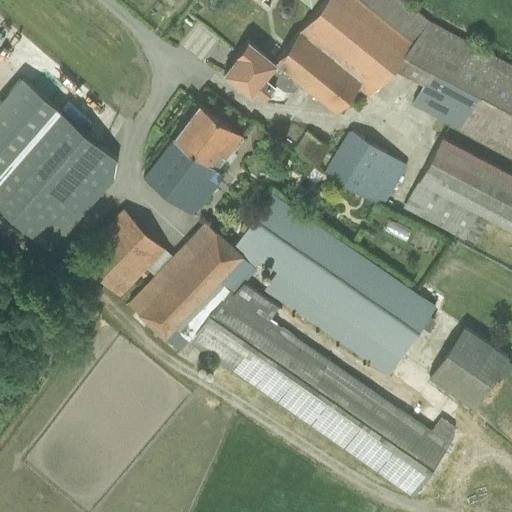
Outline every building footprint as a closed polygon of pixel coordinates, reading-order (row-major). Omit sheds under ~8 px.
[(421,83),(409,104),(511,158),(511,64),(429,21),(403,0),(322,0),(273,60),(246,38),(234,53),(235,54),(220,72),(249,95),(250,94),(260,102),(274,84),(282,90),(292,91),(298,84),(335,113),(356,87),(368,96),(391,67),(421,83)] [(8,91),(0,100),(0,230),(7,237),(34,236),(50,249),(111,178),(114,158),(115,157),(112,155),(21,76),(8,91)] [(171,136),(172,137),(216,169),(241,136),(197,102),(171,136)] [(282,142),(315,166),(328,148),(305,131),(303,134),(293,127),(282,142)] [(350,130),(324,172),(381,205),(406,165),(350,130)] [(511,174),(441,136),(417,180),(416,180),(401,207),(462,239),(463,237),(474,243),(487,219),(511,231),(511,174)] [(172,137),(141,176),(189,212),(200,207),(224,175),(216,169),(172,137)] [(186,341),(410,497),(452,436),(452,425),(439,416),(429,430),(289,332),(297,320),(244,283),(256,268),(253,267),(258,259),(277,272),(265,290),(386,375),(434,306),(270,191),(231,246),(203,221),(126,303),(178,351),(186,341)] [(121,208),(76,255),(119,296),(164,249),(121,208)] [(511,308),(498,329),(507,336),(511,327),(511,308)] [(426,377),(472,408),(495,373),(505,360),(507,356),(462,325),(426,377)] [(511,367),(511,364),(505,360),(495,373),(504,379),(511,367)]
